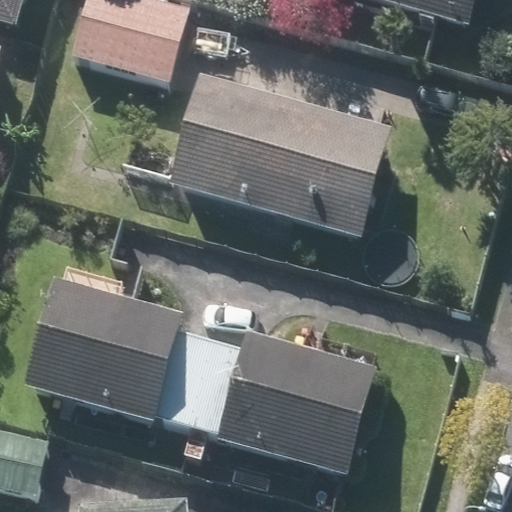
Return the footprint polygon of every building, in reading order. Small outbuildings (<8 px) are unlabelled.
[(0,0),(0,36),(23,42),(33,0),(0,0)] [(195,17),(119,0),(91,0),(75,71),(177,95),(195,17)] [(484,0),(348,0),(347,6),(474,40),(484,0)] [(397,142),(204,93),(175,207),(368,257),(397,142)] [(187,333),(61,301),(34,405),(160,437),(184,344),(187,333)] [(248,361),(184,344),(160,437),(224,454),(225,450),(248,361)] [(382,382),(251,349),(248,361),(225,450),(224,454),(355,487),(382,382)] [(50,444),(0,436),(0,497),(41,504),(50,444)]
